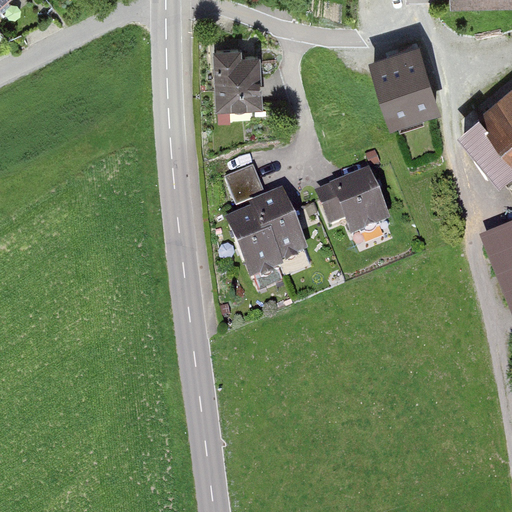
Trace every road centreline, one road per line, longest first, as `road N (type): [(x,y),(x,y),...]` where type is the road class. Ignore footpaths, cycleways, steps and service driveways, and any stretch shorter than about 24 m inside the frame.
road 1 (tertiary): [(166,1),(175,189),(215,511)]
road 2 (residential): [(196,0),(355,44),(421,22)]
road 3 (residential): [(421,22),(454,62),(455,146),(473,241)]
road 4 (residential): [(0,78),(166,1)]
road 5 (track): [(473,241),(511,406)]
